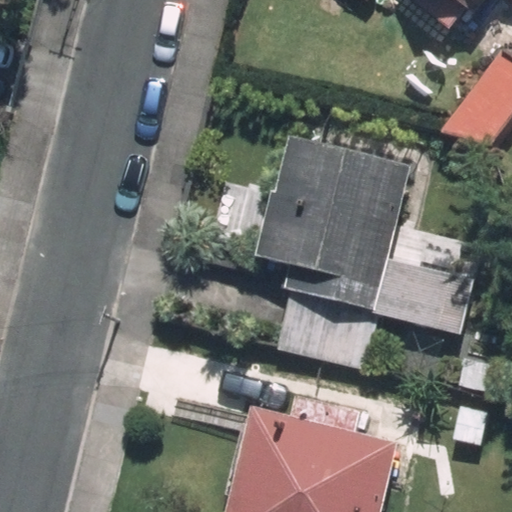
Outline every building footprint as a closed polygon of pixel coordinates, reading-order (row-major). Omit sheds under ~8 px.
[(511,0),(406,0),(448,33),(464,13),(470,17),(483,0),(511,0)] [(511,52),(505,47),(444,126),(496,139),(511,118),(511,52)] [(412,163),(287,134),(273,190),(267,188),(251,254),(290,264),(283,289),(295,291),(282,348),(366,369),(379,316),(462,335),(476,278),(388,257),(412,163)] [(289,418),(245,408),(221,511),(381,511),(398,443),(354,434),(359,413),(294,397),(289,418)] [(478,449),(487,412),(458,406),(451,443),(478,449)]
